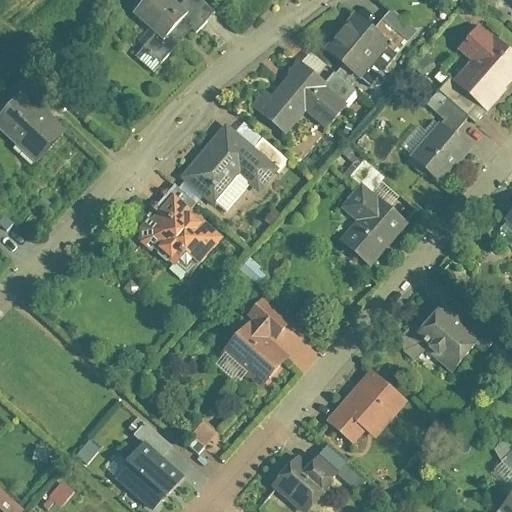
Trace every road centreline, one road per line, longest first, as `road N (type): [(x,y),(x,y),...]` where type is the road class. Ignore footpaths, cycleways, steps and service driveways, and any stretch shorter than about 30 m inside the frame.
road 1 (residential): [(202,511),(511,155)]
road 2 (residential): [(313,0),(11,299)]
